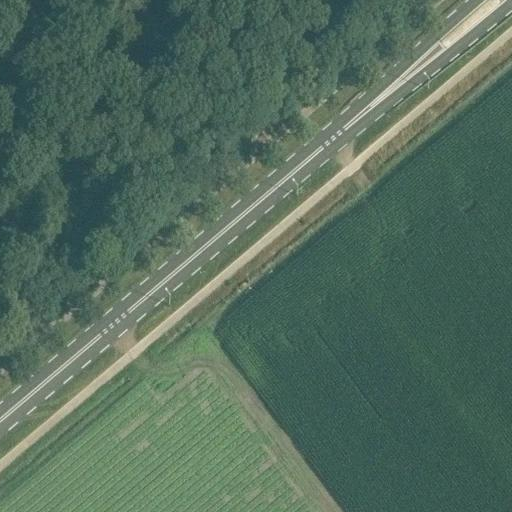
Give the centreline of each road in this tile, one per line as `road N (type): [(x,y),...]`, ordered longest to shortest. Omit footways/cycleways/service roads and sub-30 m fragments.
road 1 (primary): [(0,417),(396,86)]
road 2 (primary): [(396,86),(511,3)]
